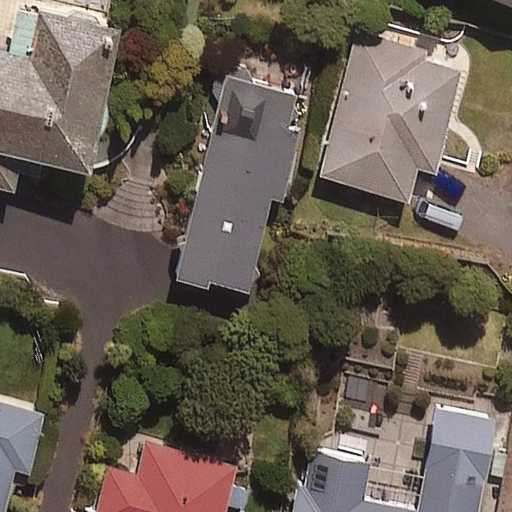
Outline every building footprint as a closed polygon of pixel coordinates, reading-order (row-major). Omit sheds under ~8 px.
[(0,44),(0,183),(17,187),(21,168),(40,173),(44,158),(94,170),(128,28),(26,4),(16,48),(0,44)] [(439,170),(465,67),(429,58),(431,50),(358,32),(323,175),(412,197),(420,165),(439,170)] [(275,194),(285,197),(302,132),(295,130),(304,97),(230,78),(181,269),(252,287),(275,194)] [(44,410),(0,398),(0,511),(4,511),(17,464),(30,467),(44,410)] [(479,511),(498,412),(439,401),(419,508),(363,498),(370,462),(306,450),(295,511),(479,511)] [(225,511),(237,462),(144,440),(136,475),(108,468),(98,511),(225,511)]
